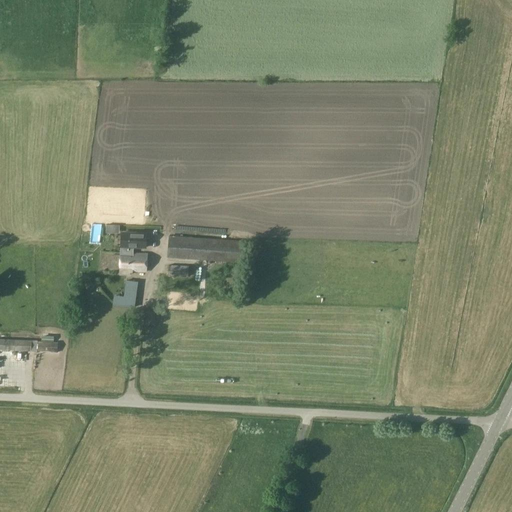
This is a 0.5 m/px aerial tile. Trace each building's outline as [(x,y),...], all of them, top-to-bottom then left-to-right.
[(121,233),(120,254),(127,254),(128,246),(146,247),(146,234),(121,233)] [(169,236),(167,258),(242,263),(243,241),(169,236)] [(147,255),(127,254),(120,254),(120,275),(129,275),(130,272),(147,272),(147,255)] [(168,265),(168,276),(188,277),(189,266),(168,265)] [(123,307),(128,308),(133,309),(137,284),(127,283),(123,307)] [(145,312),(145,324),(155,324),(155,312),(145,312)] [(0,340),(0,350),(31,352),(31,342),(0,340)] [(58,344),(37,343),(37,353),(57,354),(58,344)]
